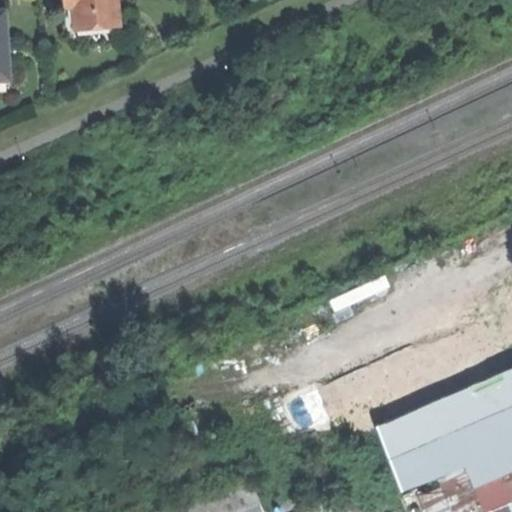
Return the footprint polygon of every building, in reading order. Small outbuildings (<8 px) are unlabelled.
[(69,0),(71,7),(80,6),(82,29),(125,24),(122,0),(69,0)] [(0,10),(0,79),(14,78),(9,10),(0,10)] [(318,381),(320,385),(468,317),(466,313),(318,381)] [(383,416),(386,423),(500,371),(474,315),(468,317),(320,385),(314,388),(332,428),(372,410),(379,407),(383,416)] [(376,419),(383,416),(379,407),(372,410),(376,419)] [(435,480),(465,467),(482,459),(490,477),(511,467),(511,412),(422,451),(435,480)] [(465,467),(473,485),(490,477),(482,459),(465,467)] [(511,511),(511,467),(490,477),(473,485),(485,511),(511,511)] [(154,511),(239,511),(261,503),(248,471),(154,511)] [(265,511),(261,503),(239,511),(265,511)]
